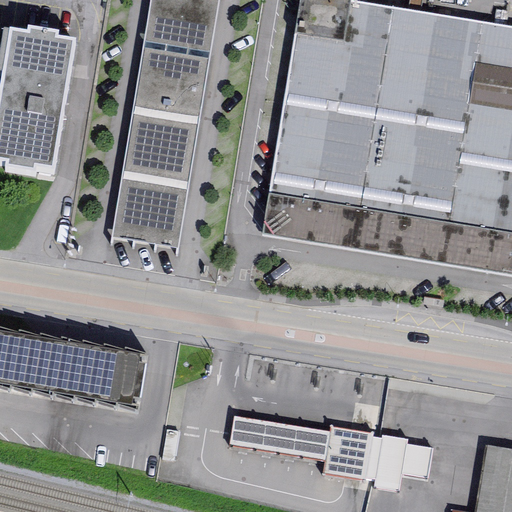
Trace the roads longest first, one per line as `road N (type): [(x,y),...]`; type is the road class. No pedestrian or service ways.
road 1 (primary): [(511,369),(0,281)]
road 2 (unknown): [(110,171),(136,0)]
